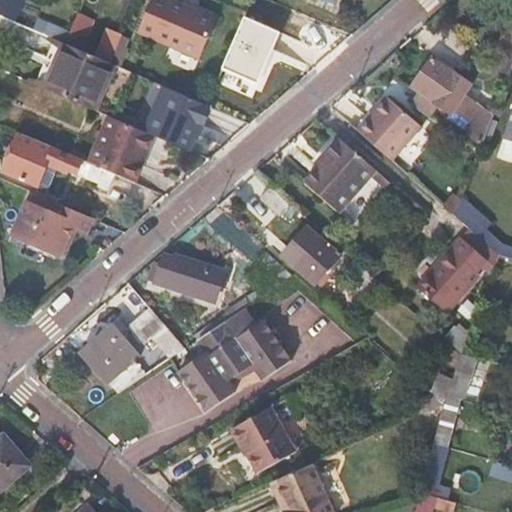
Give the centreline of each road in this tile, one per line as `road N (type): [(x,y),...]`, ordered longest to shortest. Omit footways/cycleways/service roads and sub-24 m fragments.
road 1 (residential): [(0,365),(422,0)]
road 2 (unknown): [(103,469),(319,348)]
road 3 (residential): [(152,511),(0,379)]
